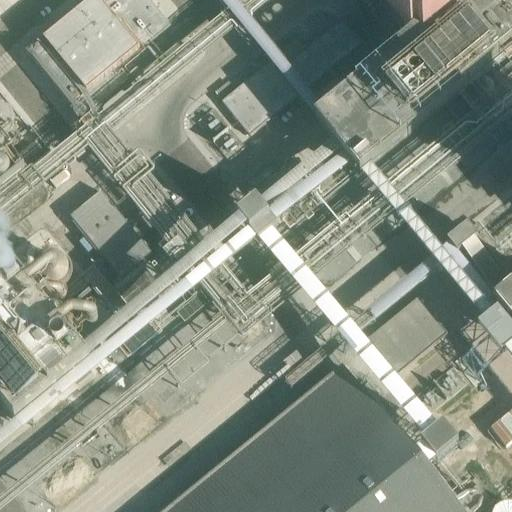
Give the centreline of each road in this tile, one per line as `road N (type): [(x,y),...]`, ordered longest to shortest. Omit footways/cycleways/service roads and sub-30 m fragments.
road 1 (unknown): [(288,0),(188,79),(182,97),(200,155),(304,338)]
road 2 (unknown): [(410,250),(511,373)]
